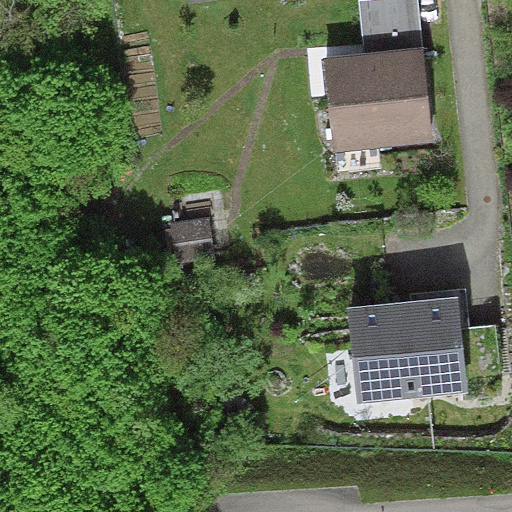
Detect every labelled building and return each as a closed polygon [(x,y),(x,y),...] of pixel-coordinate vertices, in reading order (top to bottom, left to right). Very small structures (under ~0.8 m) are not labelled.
[(418,0),(359,0),(365,54),(424,47),(418,0)] [(365,54),(323,58),(333,152),(434,142),(424,47),(365,54)] [(209,217),(169,222),(174,262),(214,257),(209,217)] [(462,328),(470,327),(466,288),(411,293),(412,301),(459,296),(462,328)] [(412,301),(348,307),(358,404),(463,393),(468,392),(462,328),(459,296),(412,301)] [(470,327),(462,328),(468,392),(463,393),(464,398),(503,395),(496,325),(470,327)]
